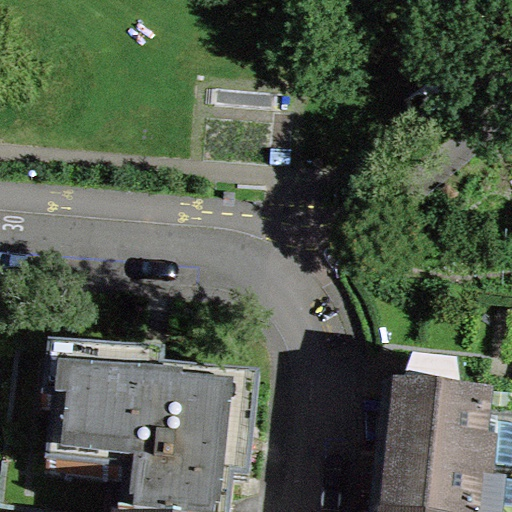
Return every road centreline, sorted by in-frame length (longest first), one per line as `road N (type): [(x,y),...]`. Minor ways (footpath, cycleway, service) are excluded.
road 1 (residential): [(0,231),(241,252),(270,268)]
road 2 (residential): [(301,511),(319,336),(270,268)]
